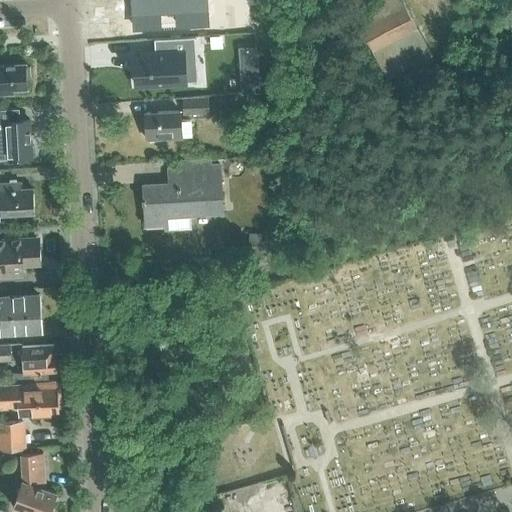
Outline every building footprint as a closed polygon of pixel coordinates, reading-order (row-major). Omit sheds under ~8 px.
[(131,0),(133,25),(160,23),(159,12),(175,11),(176,22),(208,20),(207,0),(131,0)] [(359,26),(387,79),(431,55),(416,28),(401,0),(375,0),(367,5),(374,18),(359,26)] [(155,52),(134,53),(135,85),(185,81),(186,81),(184,62),(196,61),(195,35),(163,38),(164,52),(155,52)] [(255,47),(239,48),(242,92),(249,91),(258,90),(255,47)] [(0,93),(12,93),(12,88),(26,88),(25,63),(0,64),(0,93)] [(236,93),(228,96),(232,105),(240,102),(236,93)] [(182,98),(183,113),(208,112),(209,95),(182,98)] [(0,109),(0,157),(7,157),(30,156),(28,119),(17,120),(16,108),(0,109)] [(179,111),(145,113),(146,140),(181,137),(179,111)] [(167,184),(143,185),(144,217),(145,224),(164,223),(164,228),(190,226),(190,222),(189,215),(204,214),(223,213),(220,165),(211,165),(210,158),(178,160),(178,166),(179,183),(167,184)] [(0,183),(0,212),(33,210),(32,188),(20,188),(20,182),(0,183)] [(251,234),(250,252),(267,253),(268,241),(261,241),(262,235),(251,234)] [(35,237),(0,238),(0,276),(16,275),(19,274),(21,272),(21,269),(21,264),(36,263),(35,237)] [(0,314),(39,312),(38,295),(0,297),(0,314)] [(39,312),(0,314),(0,332),(40,330),(39,312)] [(21,343),(0,344),(0,358),(21,358),(22,372),(12,373),(13,384),(48,382),(48,371),(54,370),(54,367),(57,364),(56,356),(53,353),(53,344),(21,346),(21,343)] [(13,384),(0,384),(0,405),(18,405),(18,410),(55,408),(59,406),(58,399),(55,397),(55,386),(49,386),(48,382),(13,384)] [(0,422),(0,448),(25,447),(23,421),(0,422)] [(43,453),(21,454),(23,480),(21,480),(12,506),(29,511),(48,511),(56,492),(45,488),(43,453)]
